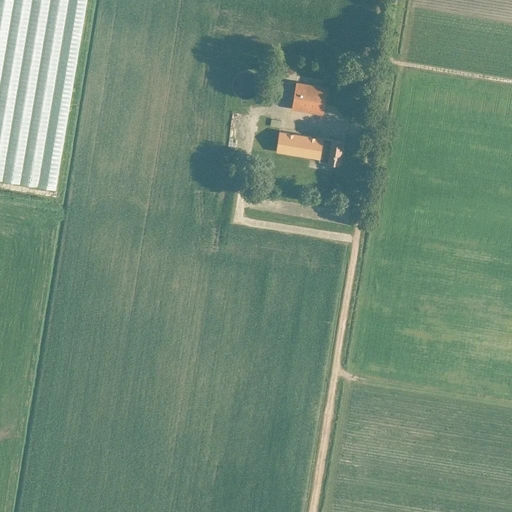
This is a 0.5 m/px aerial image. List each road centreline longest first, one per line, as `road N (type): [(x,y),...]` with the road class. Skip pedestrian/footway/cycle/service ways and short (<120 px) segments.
road 1 (track): [(314,511),(375,153)]
road 2 (unclassified): [(375,153),(397,0)]
